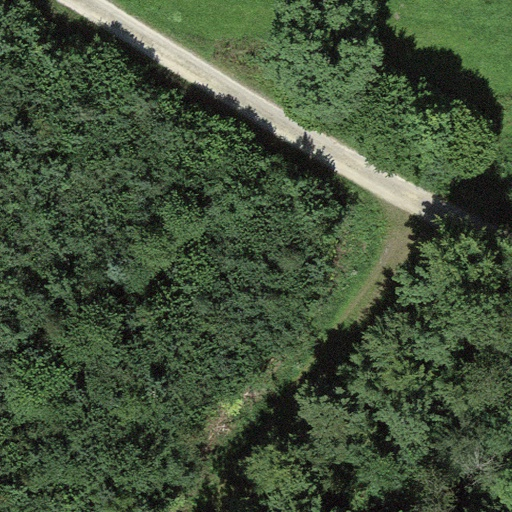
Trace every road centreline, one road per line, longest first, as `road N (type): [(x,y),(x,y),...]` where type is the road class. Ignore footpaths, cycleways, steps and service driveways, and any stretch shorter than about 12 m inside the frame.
road 1 (track): [(511,235),(233,97),(77,0)]
road 2 (track): [(433,202),(217,511)]
